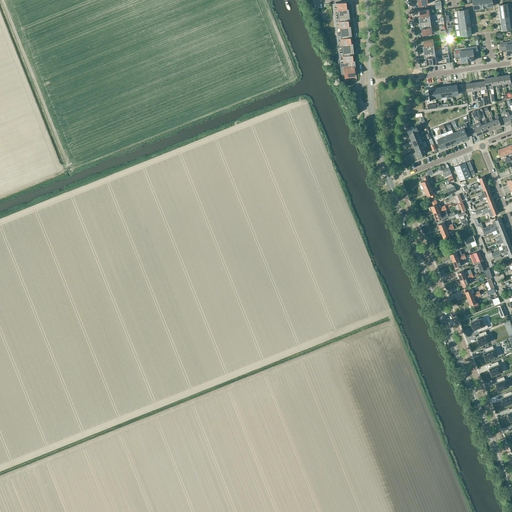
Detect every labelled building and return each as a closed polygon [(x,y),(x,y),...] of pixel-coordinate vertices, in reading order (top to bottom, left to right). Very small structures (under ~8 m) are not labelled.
[(480,8),(478,0),(471,0),(473,9),(480,8)] [(478,0),(480,8),(486,7),(484,0),(478,0)] [(336,3),(338,16),(349,14),(348,9),(347,9),(346,2),(336,3)] [(498,5),(499,11),(510,10),(509,3),(498,5)] [(456,11),(457,18),(468,16),(467,9),(456,11)] [(349,14),(338,16),(339,24),(348,23),(348,20),(350,20),(349,14)] [(511,22),(501,24),(502,30),(511,28),(511,22)] [(348,23),(339,24),(340,33),(351,32),(350,26),(349,26),(348,23)] [(470,28),(459,30),(460,37),(471,35),(470,28)] [(352,37),(351,32),(340,33),(341,41),(351,40),(350,37),(352,37)] [(351,43),(351,40),(341,41),(342,50),(353,49),(352,43),(351,43)] [(511,54),(511,46),(511,41),(500,43),(501,50),(506,49),(507,56),(511,54)] [(465,48),(467,61),(474,60),(473,54),(477,53),(476,46),(465,48)] [(467,61),(465,48),(454,50),(456,57),(460,56),(461,62),(467,61)] [(354,54),(353,49),(342,50),(343,62),(353,61),(352,54),(354,54)] [(353,61),(343,62),(340,62),(341,73),(344,73),(345,76),(355,75),(354,72),(356,72),(355,61),(353,61)] [(497,76),(491,77),(492,85),(496,84),(497,89),(499,89),(498,84),(497,76)] [(504,76),(497,76),(498,84),(502,84),(503,88),(505,87),(505,83),(504,76)] [(491,77),(484,78),(484,81),(485,86),(490,85),(490,89),(493,89),(492,85),(491,77)] [(473,83),(465,84),(467,92),(471,91),(472,95),(474,94),(474,91),(473,83)] [(511,122),(511,121),(510,116),(508,112),(506,113),(507,117),(503,118),(505,126),(511,122)] [(496,128),(493,121),(492,117),(489,118),(491,122),(487,123),(490,130),(496,128)] [(481,125),(484,133),(490,130),(487,123),(486,119),(483,120),(485,124),(481,125)] [(477,135),(484,133),(481,125),(481,126),(480,123),(470,126),(473,133),(476,132),(477,135)] [(420,131),(418,125),(407,130),(409,135),(420,131)] [(464,128),(458,131),(462,140),(467,138),(465,133),(469,132),(467,127),(464,128)] [(420,131),(409,135),(411,140),(420,137),(418,132),(420,131)] [(458,131),(453,133),(457,142),(462,140),(458,131)] [(453,133),(448,135),(451,144),(457,142),(453,133)] [(448,135),(442,137),(446,146),(451,144),(448,135)] [(422,142),(420,137),(411,140),(413,146),(422,142)] [(442,137),(437,139),(440,148),(446,146),(442,137)] [(424,147),(422,142),(413,146),(415,151),(424,147)] [(503,148),(506,156),(508,155),(507,154),(511,152),(508,146),(503,148)] [(427,153),(424,147),(415,151),(417,156),(427,153)] [(506,156),(503,148),(497,150),(499,157),(500,157),(500,158),(503,157),(506,156)] [(462,164),(467,177),(470,176),(475,174),(469,161),(462,164)] [(467,177),(462,164),(454,167),(460,180),(467,177)] [(448,178),(449,179),(453,177),(449,168),(443,170),(446,178),(448,178)] [(421,182),(424,189),(431,186),(427,176),(423,178),(425,181),(421,182)] [(481,184),(478,185),(480,189),(482,188),(483,190),(489,188),(486,182),(481,184)] [(431,186),(424,189),(427,196),(430,195),(432,198),(435,196),(431,186)] [(454,186),(446,189),(448,195),(456,191),(454,186)] [(479,199),(491,195),(489,188),(483,190),(484,193),(481,195),(481,196),(478,197),(479,199)] [(491,195),(479,199),(480,202),(483,201),(484,201),(487,200),(488,203),(494,201),(491,195)] [(432,211),(433,213),(445,208),(445,205),(441,207),(439,203),(437,204),(435,200),(432,202),(433,205),(429,207),(431,212),(432,211)] [(494,201),(488,203),(489,206),(475,212),(476,215),(496,207),(494,201)] [(496,207),(476,215),(477,218),(489,213),(490,217),(493,215),(498,213),(496,207)] [(445,208),(433,213),(436,220),(441,217),(442,219),(449,217),(446,210),(445,208)] [(482,228),(483,232),(503,224),(500,218),(495,220),(492,221),(492,222),(493,225),(484,228),(482,228)] [(453,227),(452,224),(448,226),(446,221),(438,225),(441,231),(453,227)] [(500,232),(505,230),(503,224),(483,232),(484,235),(496,230),(497,233),(500,232)] [(453,227),(441,231),(443,238),(449,236),(447,231),(454,229),(453,227)] [(496,241),(508,237),(505,230),(500,232),(501,235),(498,236),(498,238),(495,239),(496,241)] [(464,240),(466,244),(475,241),(473,236),(464,240)] [(504,242),(505,245),(510,243),(508,237),(496,241),(497,244),(500,242),(501,243),(504,242)] [(498,251),(491,253),(493,256),(500,254),(501,253),(511,248),(511,247),(510,243),(505,245),(501,246),(502,249),(498,251)] [(511,248),(501,253),(502,256),(505,255),(505,256),(508,255),(509,257),(511,256),(511,248)] [(450,254),(453,261),(465,256),(464,254),(462,255),(460,251),(456,253),(456,252),(450,254)] [(473,253),(477,262),(482,260),(479,251),(473,253)] [(465,256),(453,261),(455,268),(461,265),(465,264),(464,260),(466,259),(465,256)] [(477,263),(481,272),(483,271),(486,269),(483,260),(477,263)] [(463,271),(457,273),(460,280),(472,275),(471,273),(470,269),(463,272),(463,271)] [(472,275),(460,280),(463,287),(468,284),(471,283),(470,278),(473,277),(472,275)] [(465,292),(467,298),(480,294),(479,291),(472,294),(471,289),(466,291),(465,292)] [(480,294),(467,298),(470,305),(472,304),(474,308),(478,306),(477,302),(476,302),(474,298),(481,296),(480,294)] [(475,321),(471,323),(472,327),(473,327),(474,329),(476,328),(478,332),(488,328),(484,317),(478,320),(478,319),(474,320),(475,321)] [(480,337),(477,338),(478,340),(478,341),(480,345),(490,341),(487,334),(487,335),(485,331),(479,334),(480,337)] [(486,352),(483,353),(484,356),(486,360),(497,356),(494,349),(493,349),(492,346),(485,349),(486,352)] [(492,367),(489,369),(492,376),(502,371),(499,364),(499,365),(497,361),(491,364),(492,367)] [(498,382),(496,383),(497,386),(496,386),(498,391),(508,387),(505,380),(503,377),(497,379),(498,382)] [(504,398),(502,399),(503,401),(502,401),(504,406),(507,404),(507,405),(511,404),(511,403),(511,402),(511,394),(511,391),(503,394),(504,398)]
